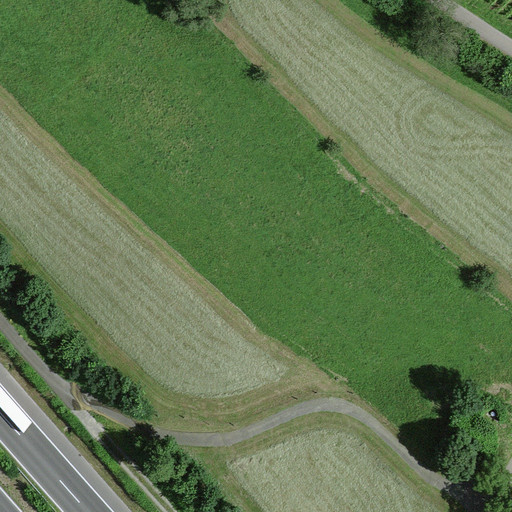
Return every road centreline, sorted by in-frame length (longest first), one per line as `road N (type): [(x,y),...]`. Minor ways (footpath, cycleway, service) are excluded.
road 1 (track): [(52,383),(169,511)]
road 2 (motorway): [(86,511),(0,412)]
